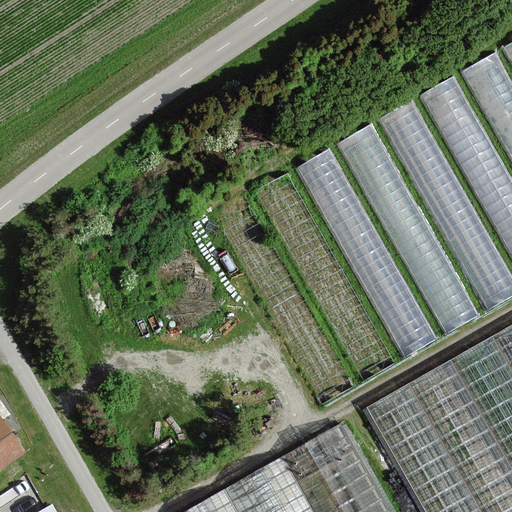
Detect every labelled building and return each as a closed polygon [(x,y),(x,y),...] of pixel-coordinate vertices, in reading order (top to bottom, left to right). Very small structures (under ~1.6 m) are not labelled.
[(511,46),(215,215),(324,407),(511,300),(511,46)] [(511,511),(511,325),(363,410),(421,511),(511,511)] [(0,420),(0,465),(22,450),(0,420)] [(394,511),(344,424),(188,511),(394,511)] [(29,511),(59,511),(52,499),(29,511)]
